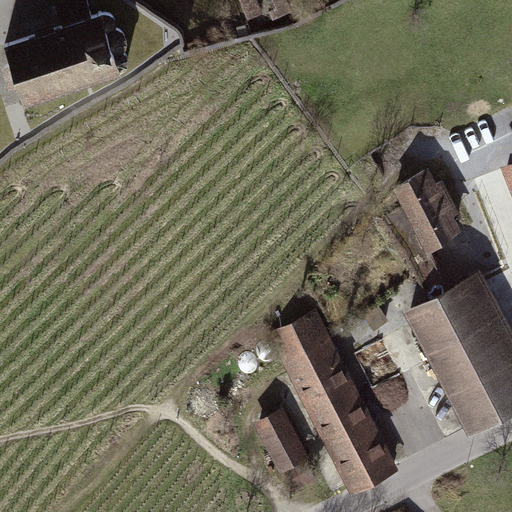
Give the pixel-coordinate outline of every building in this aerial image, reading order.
[(114,14),(108,11),(102,11),(94,14),(89,0),(63,0),(57,2),(62,17),(64,24),(56,26),(54,20),(34,27),(36,33),(7,43),(13,65),(3,69),(6,78),(10,89),(20,86),(26,107),(89,86),(123,74),(123,73),(126,72),(129,69),(131,65),(131,61),(129,57),(126,53),(128,50),(129,45),(129,39),(126,34),(121,29),(119,28),(119,24),(117,19),(114,14)] [(258,0),(240,0),(249,18),(264,11),(258,0)] [(373,151),(410,128),(401,112),(363,135),(373,151)] [(394,184),(428,246),(464,227),(455,211),(457,209),(460,208),(442,176),(438,178),(430,164),(394,184)] [(404,304),(468,429),(511,406),(511,328),(479,265),(437,287),(404,304)] [(270,331),(352,491),(400,466),(323,307),(270,331)] [(254,419),(280,469),(309,454),(283,404),(254,419)] [(289,469),(298,485),(316,474),(307,459),(289,469)]
